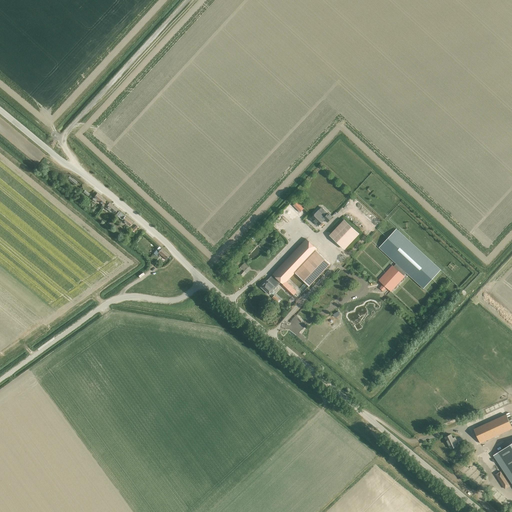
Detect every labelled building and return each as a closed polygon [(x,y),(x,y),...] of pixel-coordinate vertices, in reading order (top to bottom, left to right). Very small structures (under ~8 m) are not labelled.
[(67,179),(75,185),(77,183),(76,181),(73,178),(73,179),(69,176),(67,179)] [(106,203),(105,202),(106,201),(97,194),(92,199),(95,202),(97,200),(103,204),(102,206),(103,207),(106,203)] [(118,209),(110,203),(108,201),(104,206),(105,208),(111,212),(112,211),(115,213),(118,209)] [(297,202),(293,205),(301,212),(304,209),(297,202)] [(318,210),(311,218),(319,226),(324,220),(327,222),(332,217),(328,213),(328,214),(321,207),(318,210)] [(118,216),(130,225),(133,222),(121,212),(118,216)] [(345,249),(359,234),(344,220),(330,235),(345,249)] [(396,228),(378,247),(396,264),(406,273),(423,289),(441,270),(396,228)] [(273,275),(271,278),(274,281),(272,283),(277,287),(281,282),(284,285),(283,286),(293,296),(297,293),(286,283),(296,273),(310,286),(331,264),(316,251),(318,250),(307,239),(273,275)] [(162,248),(162,249),(159,247),(154,253),(156,255),(159,253),(166,259),(170,255),(162,248)] [(243,277),(251,269),(244,262),(240,267),(237,270),(243,277)] [(380,288),(383,291),(386,288),(391,292),(405,277),(392,265),(378,280),(383,284),(380,288)] [(270,278),(261,287),(269,295),(277,287),(272,283),(274,281),(270,278)] [(511,427),(506,414),(474,429),(480,443),(511,428),(511,427)] [(451,434),(445,437),(450,449),(456,446),(455,444),(458,443),(455,437),(453,438),(451,434)] [(511,442),(497,453),(511,475),(511,442)] [(511,475),(497,453),(493,455),(503,470),(511,483),(511,475)] [(511,484),(511,483),(503,470),(496,474),(499,480),(504,488),(505,489),(511,484)]
